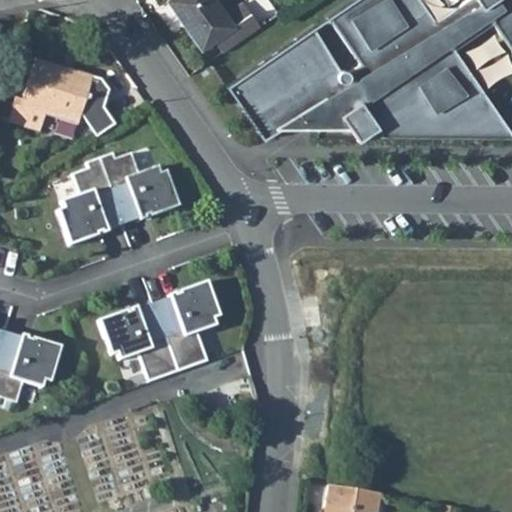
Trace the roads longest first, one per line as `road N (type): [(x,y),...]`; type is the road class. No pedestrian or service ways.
road 1 (residential): [(251,223),(280,330),(284,451),(276,511)]
road 2 (residential): [(239,201),(511,201)]
road 3 (residential): [(0,290),(40,301),(251,223)]
road 4 (residential): [(106,0),(239,201)]
